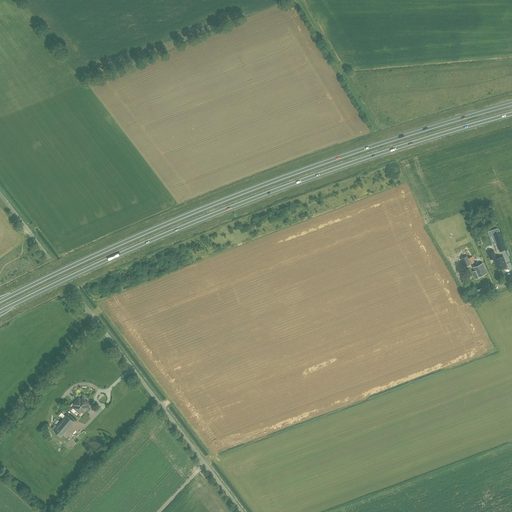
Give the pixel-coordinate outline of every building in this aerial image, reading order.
[(500,251),(506,249),(504,243),(500,232),(494,234),(498,246),(500,251)] [(493,250),(488,252),(490,260),(494,258),(494,260),(497,269),(507,266),(503,256),(496,259),(493,250)] [(467,256),(461,258),(464,267),(475,262),(472,256),(468,258),(467,256)] [(479,276),(487,273),(483,263),(473,267),(475,271),(473,272),(476,278),(480,277),(479,276)] [(84,413),(89,407),(87,405),(89,403),(87,401),(86,401),(85,400),(83,397),(81,399),(79,398),(73,404),(75,406),(74,408),(80,413),(82,411),(84,413)] [(74,421),(67,415),(54,430),(61,437),(74,421)]
